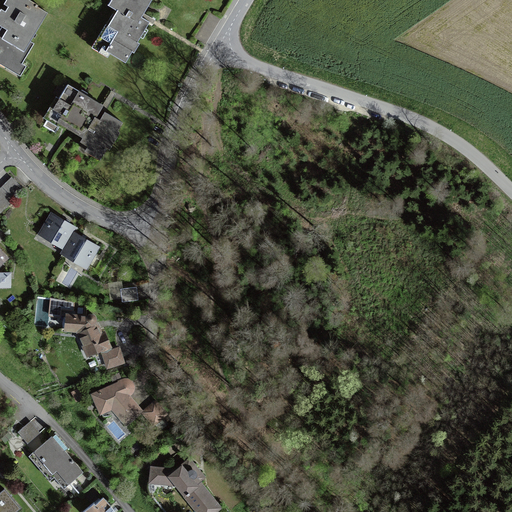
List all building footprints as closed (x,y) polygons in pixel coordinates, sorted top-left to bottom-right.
[(9,28),(3,24),(0,28),(0,77),(10,83),(34,43),(30,41),(47,12),(37,6),(38,5),(30,0),(28,0),(28,1),(26,0),(11,0),(3,14),(13,21),(9,28)] [(97,43),(126,61),(150,22),(141,17),(151,0),(120,0),(122,1),(97,43)] [(80,141),(103,155),(122,122),(105,112),(100,120),(96,117),(103,105),(68,84),(49,115),(84,135),(80,141)] [(13,178),(3,188),(14,199),(24,189),(13,178)] [(14,199),(3,188),(0,191),(0,195),(9,204),(14,199)] [(0,213),(9,204),(0,195),(0,213)] [(40,232),(65,247),(74,232),(76,228),(51,213),(40,232)] [(99,247),(74,232),(65,247),(61,254),(86,269),(99,247)] [(0,284),(8,285),(8,275),(0,274),(0,284)] [(111,299),(122,298),(120,289),(120,282),(109,283),(111,299)] [(134,287),(120,289),(122,298),(122,302),(136,300),(134,287)] [(102,349),(103,353),(111,350),(109,346),(110,346),(105,333),(100,335),(94,321),(96,319),(95,317),(92,314),(89,315),(87,317),(73,315),(66,315),(65,329),(78,330),(86,348),(92,346),(95,352),(102,349)] [(119,348),(111,350),(103,353),(107,367),(123,362),(119,348)] [(101,412),(112,407),(125,423),(140,410),(127,395),(132,389),(132,384),(129,381),(125,380),(93,394),(99,407),(101,412)] [(82,397),(78,389),(72,392),(76,400),(82,397)] [(153,424),(165,414),(155,402),(144,412),(153,424)] [(27,443),(38,433),(29,422),(18,431),(27,443)] [(6,442),(11,436),(8,432),(2,438),(6,442)] [(31,454),(48,473),(52,470),(66,486),(83,472),(52,436),(31,454)] [(152,466),(151,476),(149,476),(149,483),(158,484),(164,480),(173,481),(198,511),(213,511),(220,507),(198,481),(204,476),(189,459),(177,469),(152,466)] [(4,489),(0,492),(0,511),(15,511),(21,508),(4,489)] [(115,511),(103,497),(100,499),(99,498),(82,511),(115,511)]
